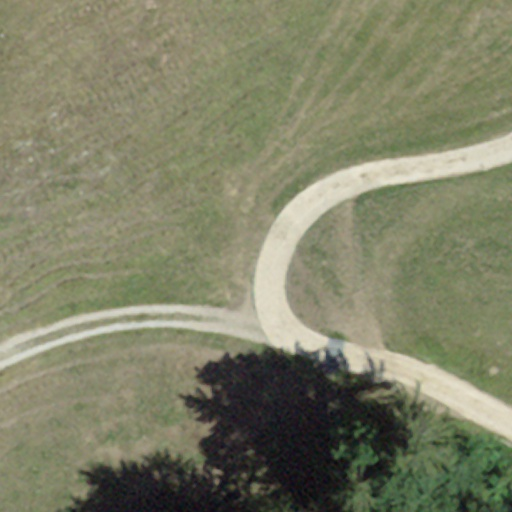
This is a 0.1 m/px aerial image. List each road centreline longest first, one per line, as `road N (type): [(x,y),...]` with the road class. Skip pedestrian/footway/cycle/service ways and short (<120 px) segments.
road 1 (track): [(511,420),(419,373),(213,319),(104,319),(0,355)]
road 2 (track): [(511,148),(343,184),(315,201),(291,227),(269,281),(286,335)]
